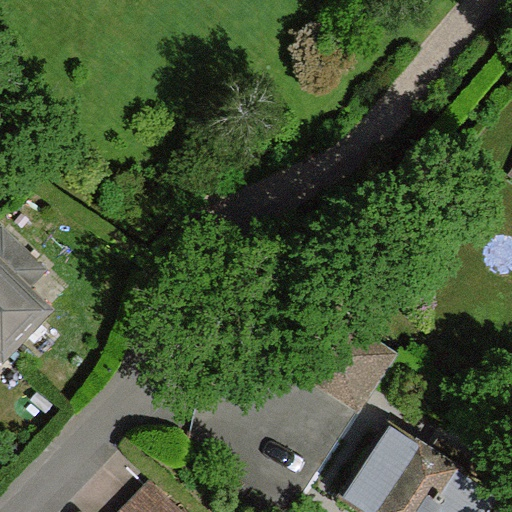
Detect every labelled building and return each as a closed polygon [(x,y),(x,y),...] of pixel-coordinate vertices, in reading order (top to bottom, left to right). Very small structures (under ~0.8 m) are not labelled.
[(511,167),(503,181),(511,187),(511,167)] [(0,355),(9,364),(54,318),(32,298),(52,277),(6,233),(0,238),(0,355)] [(371,404),(405,343),(345,311),(311,372),(371,404)] [(391,430),(341,508),(346,511),(487,511),(496,498),(391,430)] [(176,511),(147,486),(123,511),(176,511)]
